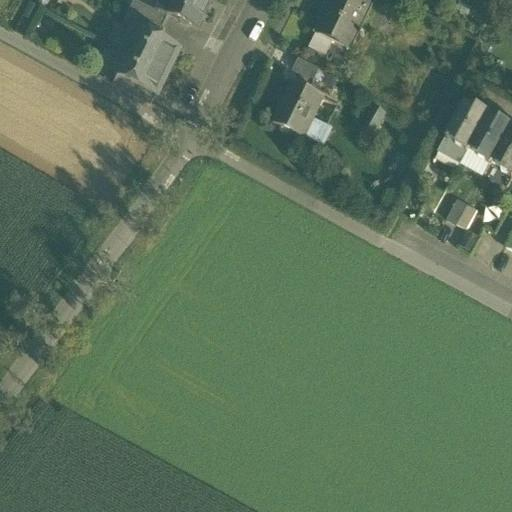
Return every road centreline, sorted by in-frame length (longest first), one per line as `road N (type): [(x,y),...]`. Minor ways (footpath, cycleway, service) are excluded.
road 1 (residential): [(198,141),(511,312)]
road 2 (residential): [(0,406),(198,141)]
road 3 (residential): [(0,33),(198,141)]
road 4 (residential): [(198,141),(270,0)]
